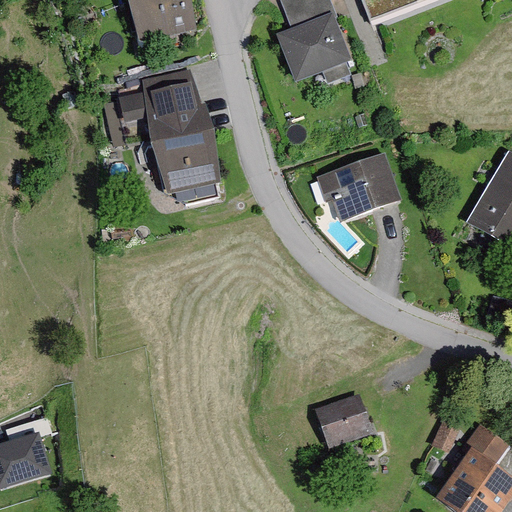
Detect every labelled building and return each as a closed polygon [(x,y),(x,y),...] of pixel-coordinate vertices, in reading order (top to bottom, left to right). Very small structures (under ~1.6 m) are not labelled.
[(195,0),(134,0),(146,48),(204,33),(195,0)] [(287,0),(299,28),(283,34),(301,80),(354,60),(331,0),(287,0)] [(366,0),(376,27),(446,0),(366,0)] [(202,98),(199,86),(150,98),(110,108),(121,153),(153,144),(167,200),(225,185),(202,98)] [(390,155),(331,174),(346,219),(390,204),(405,199),(390,155)] [(511,156),(475,219),(511,240),(511,156)] [(362,396),(322,409),(335,449),(376,436),(362,396)] [(434,443),(452,450),(465,417),(447,410),(434,443)] [(467,453),(473,458),(444,498),(464,511),(506,511),(511,504),(511,472),(501,465),(509,454),(511,449),(511,443),(486,426),(467,453)] [(48,433),(0,448),(0,472),(6,492),(61,475),(48,433)]
